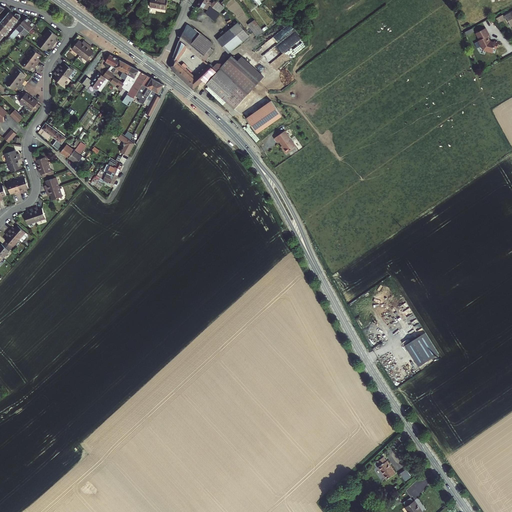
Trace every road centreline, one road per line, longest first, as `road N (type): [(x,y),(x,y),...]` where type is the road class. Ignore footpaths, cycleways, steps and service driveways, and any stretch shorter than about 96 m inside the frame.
road 1 (secondary): [(467,511),(360,351),(272,184),(232,133),(157,72)]
road 2 (residential): [(72,34),(50,61),(46,106),(27,143),(35,194),(0,223)]
